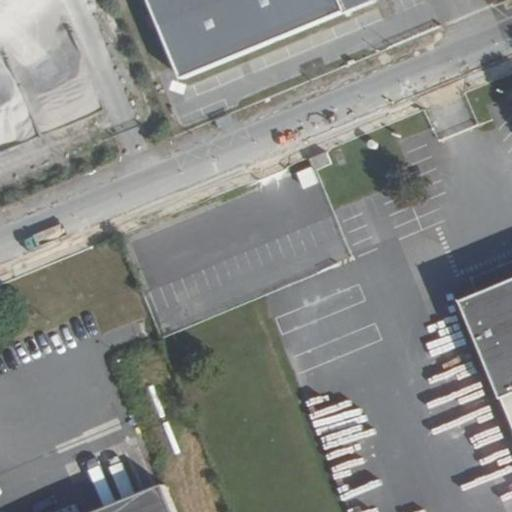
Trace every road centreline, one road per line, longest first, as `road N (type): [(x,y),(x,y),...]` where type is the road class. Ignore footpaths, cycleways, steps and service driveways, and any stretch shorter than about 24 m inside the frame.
road 1 (residential): [(0,245),(511,33)]
road 2 (unknown): [(203,300),(453,191),(482,190)]
road 3 (unknown): [(427,67),(482,190)]
